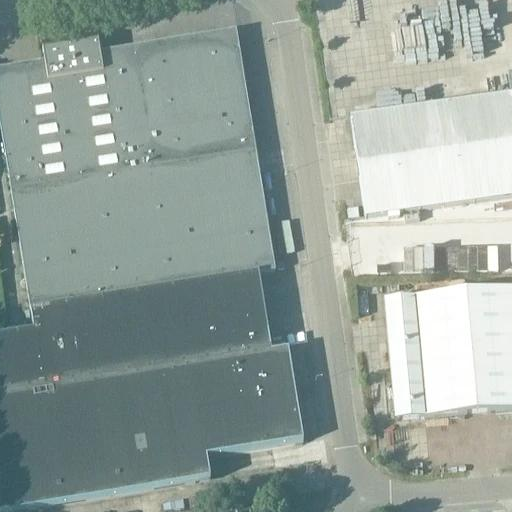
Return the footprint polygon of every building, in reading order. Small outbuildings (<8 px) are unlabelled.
[(390,28),(393,49),(423,44),(420,24),(390,28)] [(0,134),(9,193),(255,153),(235,33),(99,55),(96,37),(40,46),(43,64),(0,71),(0,134)] [(374,108),(416,104),(414,87),(394,88),(395,96),(373,98),(374,108)] [(511,96),(349,120),(363,221),(511,199),(511,96)] [(274,274),(255,153),(9,193),(31,326),(0,330),(0,511),(30,511),(209,483),(205,461),(302,445),(287,353),(270,355),(257,277),(274,274)] [(396,266),(377,267),(376,255),(371,255),(372,279),(396,278),(396,266)] [(511,292),(383,305),(394,423),(511,412),(511,292)] [(288,511),(303,511),(301,501),(287,503),(288,511)]
